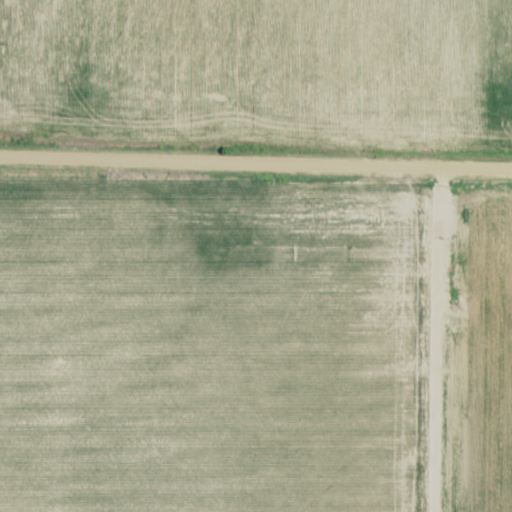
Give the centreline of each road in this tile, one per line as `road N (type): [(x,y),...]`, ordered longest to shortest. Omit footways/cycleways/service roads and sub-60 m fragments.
road 1 (residential): [(511,172),(0,158)]
road 2 (track): [(437,170),(431,511)]
